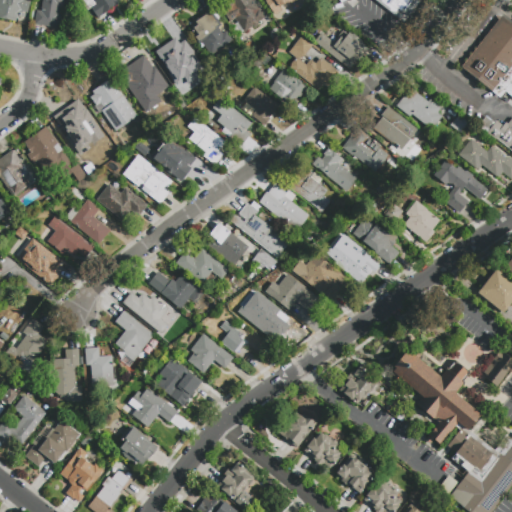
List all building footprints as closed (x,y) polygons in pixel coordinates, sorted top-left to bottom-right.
[(27,0),(31,1),(28,14),(21,12),(19,20),(18,20),(17,23),(0,18),(0,0),(27,0)] [(57,31),(35,27),(37,14),(36,13),(37,0),(64,0),(63,9),(59,8),(58,14),(62,15),(60,28),(58,28),(57,31)] [(116,0),(119,4),(108,12),(109,14),(99,21),(92,11),(89,13),(81,2),(84,0),(116,0)] [(256,2),(267,17),(259,23),(260,24),(253,30),(251,28),(238,37),(230,27),(236,23),(234,19),(230,22),(224,14),(227,11),(222,4),(227,0),(252,0),(253,1),(252,2),(253,4),(256,2)] [(282,0),(272,8),(265,0),(282,0)] [(416,0),(419,2),(404,22),(375,0),(416,0)] [(233,42),(211,57),(201,42),(197,45),(192,38),(195,36),(189,27),(193,25),(191,22),(210,9),(221,26),(217,28),(222,34),(225,31),(233,42)] [(344,26),(338,33),(325,23),(331,15),(344,26)] [(511,99),(504,93),(500,98),(461,67),(501,17),(511,25),(511,99)] [(199,65),(178,79),(155,47),(176,32),(188,49),(185,52),(189,57),(192,55),(199,65)] [(357,56),(347,68),(315,43),(322,35),(333,43),(342,32),(346,35),(348,33),(351,36),(352,34),(359,40),(358,41),(368,49),(360,59),(357,56)] [(338,73),(327,87),(323,84),(318,91),(289,68),(297,58),(288,52),(301,36),(313,45),(304,56),(299,59),(306,65),(310,59),(315,63),(319,58),(338,73)] [(144,103),(135,90),(134,90),(121,71),(143,55),(156,73),(152,75),(156,81),(159,79),(166,88),(144,103)] [(283,70),(310,91),(296,108),(284,98),(282,100),(269,90),(274,84),(273,83),(283,70)] [(92,92),(99,87),(99,86),(110,77),(138,117),(115,132),(100,110),(104,108),(101,105),(96,108),(89,97),(93,94),(92,92)] [(270,119),(264,127),(250,117),(254,111),(243,102),(254,87),(268,98),(269,98),(279,105),(269,118),(270,119)] [(442,117),(431,131),(411,115),(410,117),(395,106),(410,88),(428,102),(430,100),(441,109),(437,113),(442,117)] [(239,147),(219,132),(223,128),(215,122),(220,115),(212,109),(219,99),(251,124),(245,131),(249,135),(240,148),(239,147)] [(79,150),(68,135),(62,139),(58,133),(63,129),(57,121),(61,118),(59,115),(77,103),(78,102),(100,135),(79,150)] [(419,131),(402,152),(370,127),(379,116),(382,118),(389,108),(419,131)] [(469,123),(461,134),(450,125),(458,115),(469,123)] [(511,151),(489,133),(487,135),(478,127),(486,116),(494,123),(496,121),(503,126),(505,123),(507,124),(511,118),(511,151)] [(223,155),(214,165),(202,156),(204,152),(188,139),(194,132),(187,127),(194,118),(225,143),(220,149),(218,147),(216,150),(223,155)] [(34,166),(26,155),(30,152),(25,146),(48,130),(69,159),(46,175),(38,163),(34,166)] [(388,156),(385,159),(386,159),(379,169),(378,169),(374,174),(354,158),(353,159),(341,150),(357,130),(370,140),(369,141),(372,142),(373,140),(381,147),(379,149),(388,156)] [(197,173),(189,183),(176,174),(179,171),(164,159),(169,152),(160,144),(166,135),(200,161),(193,170),(197,173)] [(511,160),(511,178),(511,180),(502,173),(498,179),(481,166),(477,172),(457,156),(470,140),(487,153),(491,148),(506,160),(508,157),(511,160)] [(357,179),(346,192),(313,166),(318,160),(320,162),(324,157),(321,154),(325,149),(329,153),(331,151),(344,162),(340,166),(357,179)] [(36,183),(14,198),(1,178),(0,179),(0,158),(13,150),(15,154),(16,153),(36,183)] [(141,188),(138,185),(136,187),(132,184),(136,179),(125,171),(138,155),(171,181),(164,190),(169,193),(161,204),(141,188)] [(488,193),(480,202),(465,190),(459,197),(469,205),(463,213),(448,201),(455,191),(454,190),(450,195),(445,190),(446,188),(434,179),(446,163),(457,172),(459,169),(488,193)] [(329,202),(321,212),(288,186),(293,180),(297,184),(299,181),(294,176),(301,168),(305,171),(306,169),(313,174),(314,173),(322,180),(318,184),(327,191),(322,197),(329,202)] [(147,205),(138,216),(131,210),(122,221),(96,200),(109,184),(121,193),(125,188),(147,205)] [(309,216),(297,232),(259,203),(267,193),(268,194),(275,184),(287,194),(289,191),(296,196),(291,203),(309,216)] [(0,197),(10,213),(0,220),(0,197)] [(289,243),(277,258),(229,221),(234,215),(243,222),(245,219),(239,214),(251,199),(261,207),(258,211),(259,212),(256,217),(289,243)] [(110,231),(98,245),(66,220),(65,218),(73,208),(78,212),(87,200),(100,210),(93,217),(110,231)] [(406,217),(417,204),(428,213),(427,213),(440,224),(433,233),(436,235),(427,246),(405,228),(411,220),(406,217)] [(403,214),(394,225),(385,218),(394,207),(403,214)] [(63,256),(39,238),(47,227),(55,217),(96,249),(88,259),(86,258),(81,265),(65,253),(63,256)] [(392,265),(390,268),(387,265),(376,256),(377,255),(347,232),(353,224),(357,227),(360,223),(360,224),(361,223),(369,220),(386,232),(387,230),(397,237),(394,241),(396,243),(392,247),(401,254),(392,265)] [(207,246),(213,238),(209,235),(218,223),(230,233),(227,236),(245,250),(233,265),(232,266),(207,246)] [(349,236),(343,243),(338,238),(337,240),(331,235),(337,227),(349,236)] [(21,263),(30,251),(25,248),(23,251),(11,242),(21,230),(69,268),(70,269),(61,280),(52,274),(49,278),(41,272),(37,276),(21,263)] [(361,285),(335,263),(339,258),(338,257),(347,246),(360,257),(362,256),(373,265),(364,276),(367,278),(361,285)] [(229,270),(221,279),(212,272),(202,284),(179,266),(176,263),(185,251),(195,259),(202,249),(229,270)] [(511,274),(500,265),(503,262),(511,249),(511,274)] [(291,271),(299,261),(305,266),(315,253),(347,279),(337,292),(336,290),(328,300),(291,271)] [(158,272),(170,282),(172,280),(175,282),(181,274),(199,288),(198,289),(204,294),(196,304),(189,299),(180,310),(155,289),(149,284),(158,272)] [(478,295),(496,272),(511,284),(511,305),(504,316),(478,295)] [(264,293),(272,282),(278,286),(287,274),(321,300),(310,314),(295,302),(288,312),(264,293)] [(155,299),(168,309),(160,320),(168,326),(161,335),(155,330),(122,303),(131,293),(139,298),(142,294),(150,300),(153,297),(155,299)] [(280,312),(274,319),(265,312),(259,319),(253,314),(249,318),(240,311),(238,313),(232,308),(244,294),(262,308),(267,302),(280,312)] [(153,335),(142,350),(143,351),(130,367),(121,360),(124,356),(117,350),(120,347),(115,343),(125,332),(113,323),(123,311),(153,335)] [(33,319),(43,327),(38,334),(48,342),(25,373),(3,356),(11,345),(16,349),(23,340),(25,341),(26,338),(21,334),(33,319)] [(226,324),(226,323),(241,334),(238,337),(243,341),(242,341),(244,343),(244,344),(245,345),(242,350),(240,349),(235,355),(220,344),(222,341),(215,335),(224,323),(226,324)] [(203,375),(186,361),(190,357),(189,356),(192,352),(190,351),(203,334),(235,360),(226,371),(214,361),(203,375)] [(99,357),(112,356),(114,387),(92,388),(91,366),(85,366),(84,349),(99,348),(99,357)] [(65,350),(79,349),(80,366),(74,367),(76,387),(81,386),(82,402),(64,403),(64,401),(55,401),(53,360),(65,359),(65,350)] [(397,377),(391,373),(409,352),(414,356),(416,353),(423,359),(420,362),(441,379),(447,372),(450,374),(457,365),(469,374),(462,383),(464,386),(455,396),(482,418),(469,433),(459,426),(441,448),(435,442),(431,447),(426,443),(439,427),(417,408),(424,400),(403,383),(400,386),(393,381),(397,377)] [(501,359),(505,354),(511,359),(511,371),(496,392),(483,381),(485,378),(482,376),(498,357),(501,359)] [(183,408),(151,382),(157,375),(155,373),(169,355),(189,371),(188,373),(199,383),(193,391),(194,392),(187,400),(189,401),(183,408)] [(355,372),(359,367),(378,382),(363,401),(361,400),(356,405),(338,391),(348,378),(347,377),(353,370),(355,372)] [(0,400),(0,398),(9,388),(10,389),(14,385),(21,391),(8,407),(0,400)] [(146,387),(178,413),(169,424),(157,415),(147,428),(132,416),(132,415),(127,411),(146,387)] [(46,414),(40,421),(41,422),(22,445),(11,435),(6,441),(0,436),(0,425),(4,420),(14,427),(23,417),(21,415),(20,415),(12,409),(23,395),(46,414)] [(316,424),(296,449),(282,437),(285,434),(284,433),(294,421),(290,418),(295,412),(301,417),(304,414),(316,424)] [(38,469),(24,458),(33,446),(31,444),(54,414),(62,419),(61,421),(80,436),(66,453),(65,452),(54,466),(45,459),(38,469)] [(126,459),(124,461),(115,453),(122,445),(118,442),(122,438),(120,436),(129,425),(157,448),(139,470),(126,459)] [(456,456),(447,449),(461,430),(468,436),(471,433),(494,451),(500,443),(505,447),(511,438),(511,490),(506,498),(495,511),(467,511),(450,499),(469,474),(452,461),(456,456)] [(337,445),(334,449),(340,453),(337,456),(340,457),(335,463),(336,463),(331,470),(319,461),(317,464),(314,461),(314,460),(303,452),(313,438),(315,440),(320,433),(337,445)] [(78,503),(65,494),(73,484),(60,474),(80,448),(88,454),(85,458),(92,463),(88,469),(90,471),(95,465),(103,471),(86,493),(82,490),(79,493),(83,497),(78,503)] [(370,481),(359,495),(349,486),(347,487),(340,481),(341,480),(337,476),(338,475),(337,474),(343,467),(344,468),(353,457),(360,462),(359,463),(366,469),(372,474),(368,479),(370,481)] [(249,511),(245,511),(220,490),(224,486),(220,482),(225,477),(223,474),(227,469),(230,471),(237,462),(246,470),(244,473),(252,479),(251,480),(253,482),(244,493),(257,504),(249,511)] [(122,489),(119,493),(121,494),(109,510),(111,511),(91,511),(88,509),(87,508),(103,486),(102,485),(108,477),(122,489)] [(450,478),(458,485),(447,499),(438,492),(450,478)] [(399,502),(397,505),(399,507),(395,511),(375,511),(373,510),(374,509),(363,501),(378,480),(386,486),(386,487),(395,494),(393,497),(399,502)] [(198,511),(196,510),(209,494),(218,501),(219,500),(223,503),(224,502),(235,511),(198,511)]
